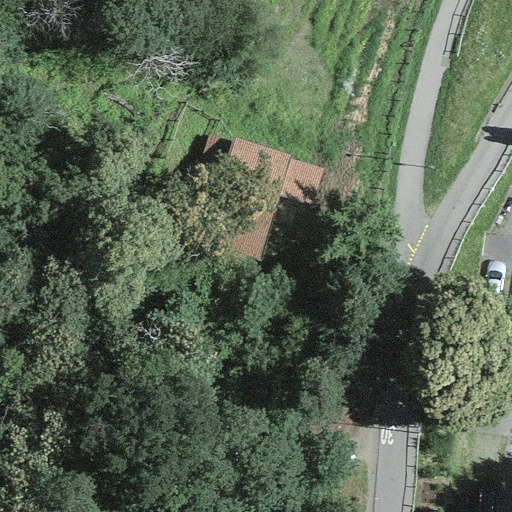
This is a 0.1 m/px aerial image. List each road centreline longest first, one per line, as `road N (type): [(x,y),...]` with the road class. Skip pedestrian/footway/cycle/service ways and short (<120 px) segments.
road 1 (unclassified): [(455,0),(413,138),(415,278)]
road 2 (residential): [(415,278),(392,511)]
road 3 (residential): [(511,118),(415,278)]
